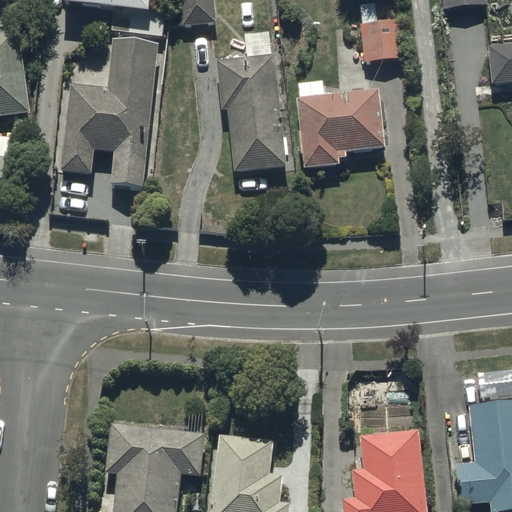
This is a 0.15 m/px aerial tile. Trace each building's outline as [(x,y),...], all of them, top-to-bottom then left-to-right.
[(149,0),(62,0),(63,5),(115,10),(112,33),(165,38),(168,14),(149,12),(149,0)] [(214,0),(178,0),(181,29),(216,26),(214,0)] [(486,0),(441,0),(442,10),(487,7),(486,0)] [(402,61),(399,22),(378,24),(376,4),(358,5),(362,64),(402,61)] [(0,118),(30,115),(19,32),(0,34),(0,118)] [(247,60),(217,63),(221,113),(227,112),(232,174),(285,170),(275,60),(271,60),(268,34),(245,36),(247,60)] [(71,85),(62,170),(91,173),(93,149),(114,151),(111,184),(143,187),(157,46),(113,41),(108,89),(71,85)] [(511,45),(487,48),(491,87),(511,84),(511,45)] [(300,100),(297,101),(303,170),(339,167),(338,161),(346,160),(345,154),(385,150),(379,91),(325,97),(323,82),(298,85),(300,100)] [(25,141),(0,138),(0,181),(21,183),(25,141)] [(511,372),(477,375),(479,400),(511,397),(511,372)] [(511,511),(511,403),(469,408),(475,463),(454,466),(459,507),(490,504),(490,511),(511,511)] [(160,432),(112,426),(106,475),(118,476),(114,511),(177,511),(182,477),(199,479),(204,437),(185,435),(186,430),(161,427),(160,432)] [(427,511),(416,432),(359,440),(363,470),(352,472),(356,501),(340,503),(341,511),(427,511)] [(273,443),(219,437),(211,511),(289,511),(290,505),(280,504),(282,478),(269,477),(273,443)]
